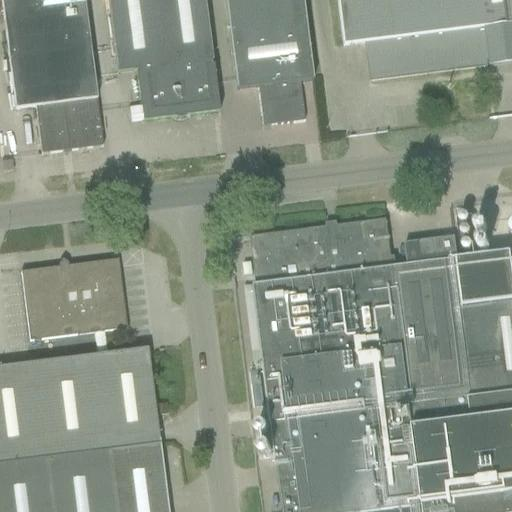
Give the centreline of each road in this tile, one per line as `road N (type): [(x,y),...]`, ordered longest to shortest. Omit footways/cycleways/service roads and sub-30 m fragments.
road 1 (unclassified): [(179,198),(511,159)]
road 2 (unclassified): [(220,511),(179,198)]
road 3 (unclassified): [(0,221),(179,198)]
